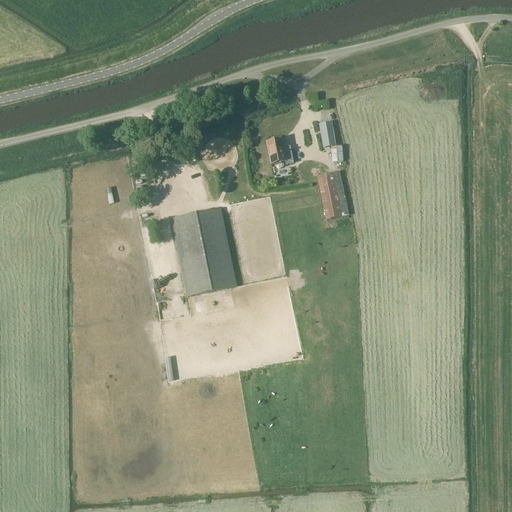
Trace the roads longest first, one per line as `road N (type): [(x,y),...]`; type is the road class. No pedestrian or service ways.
road 1 (unclassified): [(0,144),(282,62),(465,20),(511,18)]
road 2 (unclassified): [(0,100),(124,69),(256,0)]
